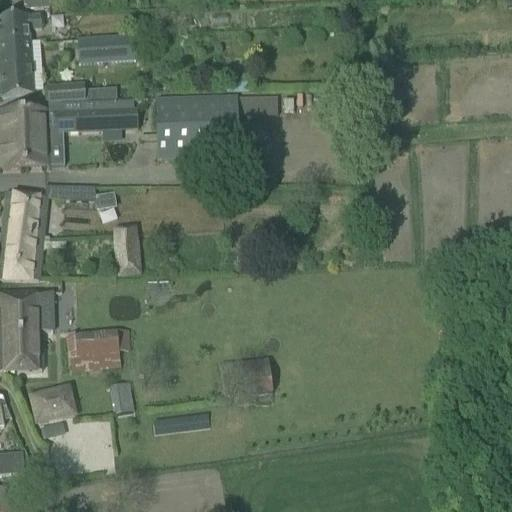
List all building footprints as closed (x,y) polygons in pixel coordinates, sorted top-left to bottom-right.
[(21,0),(22,11),(42,10),(48,10),(47,0),(21,0)] [(0,45),(28,44),(28,34),(42,33),(40,17),(27,19),(0,19),(0,45)] [(149,20),(135,21),(135,38),(149,37),(149,20)] [(132,39),(77,42),(78,67),(134,64),(132,39)] [(32,97),(28,44),(0,45),(0,94),(1,102),(32,97)] [(47,108),(58,107),(93,105),(92,93),(83,93),(83,87),(46,90),(47,108)] [(235,101),(155,103),(157,163),(237,161),(235,101)] [(0,137),(62,135),(62,134),(121,132),(119,105),(47,109),(47,115),(0,117),(0,137)] [(62,140),(62,135),(0,137),(0,162),(0,172),(48,170),(47,141),(62,140)] [(93,191),(43,189),(43,201),(45,201),(59,203),(95,204),(96,209),(113,207),(111,196),(94,199),(93,191)] [(1,240),(41,245),(45,201),(43,201),(6,197),(1,240)] [(112,231),(117,281),(141,278),(136,229),(112,231)] [(41,245),(1,240),(0,249),(0,284),(16,286),(27,284),(37,284),(41,245)] [(52,335),(51,296),(0,297),(0,310),(0,312),(0,311),(0,375),(41,374),(40,335),(52,335)] [(131,333),(68,336),(69,365),(120,363),(120,357),(132,356),(131,333)] [(225,365),(226,401),(269,399),(268,364),(225,365)] [(61,420),(55,394),(30,400),(36,426),(61,420)] [(0,478),(23,476),(23,472),(22,456),(0,457),(0,478)]
